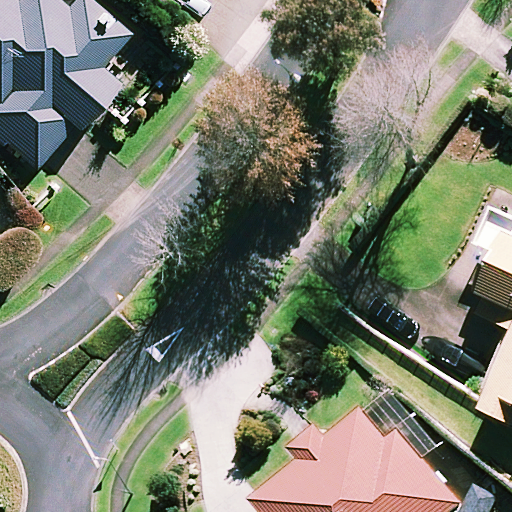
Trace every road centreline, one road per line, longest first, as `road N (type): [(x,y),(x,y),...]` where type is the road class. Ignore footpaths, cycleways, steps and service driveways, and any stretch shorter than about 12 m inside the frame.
road 1 (tertiary): [(434,0),(402,57),(302,191),(226,283),(116,388),(58,462)]
road 2 (tertiary): [(0,365),(51,330),(189,184),(322,0)]
